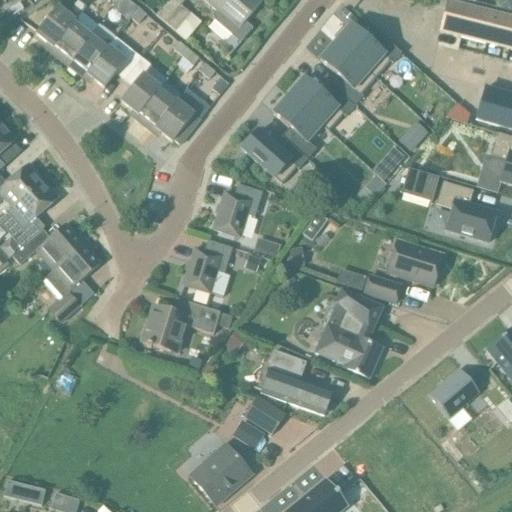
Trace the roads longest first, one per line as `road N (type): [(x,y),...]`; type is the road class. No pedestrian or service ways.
road 1 (residential): [(234,511),(511,285)]
road 2 (residential): [(133,279),(75,157),(0,74)]
road 3 (residential): [(320,0),(189,165)]
road 4 (unknown): [(353,0),(445,54),(511,73)]
road 5 (residential): [(133,279),(178,223),(189,165)]
